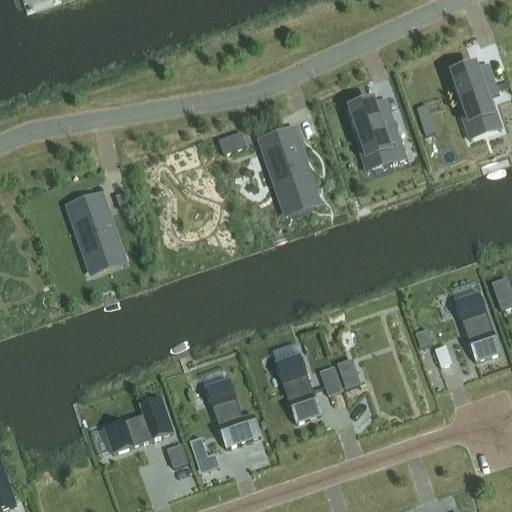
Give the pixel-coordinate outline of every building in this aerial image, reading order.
[(475,71),(453,79),(470,126),(491,119),(475,71)] [(489,100),(499,97),(499,94),(497,89),(496,85),(485,88),(489,100)] [(508,85),(497,89),(499,94),(510,90),(508,85)] [(397,129),(394,129),(391,131),(381,100),(359,108),(372,146),(375,156),(387,152),(392,167),(408,162),(397,129)] [(427,108),(417,112),(426,138),(436,135),(427,108)] [(293,133),(261,145),(282,207),(315,196),(293,133)] [(218,144),(223,158),(246,150),(241,136),(218,144)] [(125,198),(116,201),(120,215),(129,212),(125,198)] [(102,199),(69,211),(88,265),(120,254),(102,199)] [(511,297),(507,283),(492,288),(501,314),(511,310),(511,297)] [(501,357),(479,296),(454,305),(476,365),(501,357)] [(426,333),(416,337),(421,351),(431,347),(426,333)] [(276,367),(296,428),(321,419),(301,359),(276,367)] [(341,379),(346,393),(361,388),(356,374),(341,379)] [(226,452),(262,439),(254,418),(243,422),(230,383),(228,383),(206,391),(205,391),(226,452)] [(340,385),(325,390),(328,399),(343,395),(340,385)] [(112,454),(113,456),(113,457),(174,436),(161,401),(140,408),(144,419),(104,432),(105,433),(112,454)] [(197,443),(186,447),(193,466),(204,462),(197,443)] [(182,448),(168,453),(174,472),(188,467),(182,448)] [(0,511),(3,511),(16,508),(0,462),(0,511)] [(225,466),(210,468),(213,485),(228,482),(225,466)]
